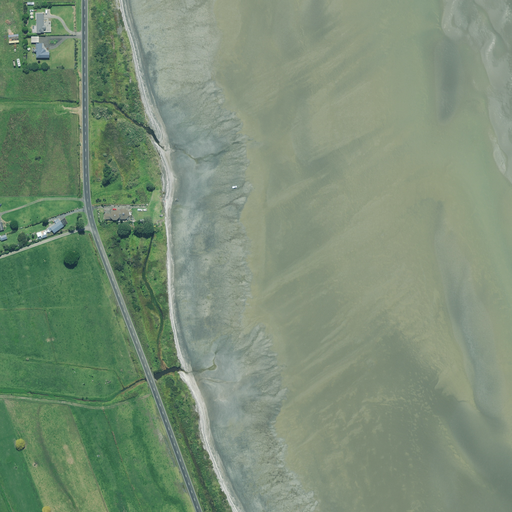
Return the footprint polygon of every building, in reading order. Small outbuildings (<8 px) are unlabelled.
[(46,25),(44,25),(44,13),(36,14),(37,33),(44,33),(44,30),(46,30),(46,25)] [(9,43),(19,42),(18,34),(8,35),(9,43)] [(42,49),(42,43),(36,43),(36,50),(35,50),(35,52),(37,52),(36,58),(49,58),(50,52),(45,52),(46,51),(43,48),(42,49)] [(113,211),(110,214),(104,214),(104,220),(112,220),(113,220),(117,220),(118,219),(126,220),(129,216),(129,212),(126,209),(121,209),(119,211),(113,211)] [(54,233),(64,226),(58,219),(55,222),(56,224),(49,229),(51,231),(52,230),(54,233)]
